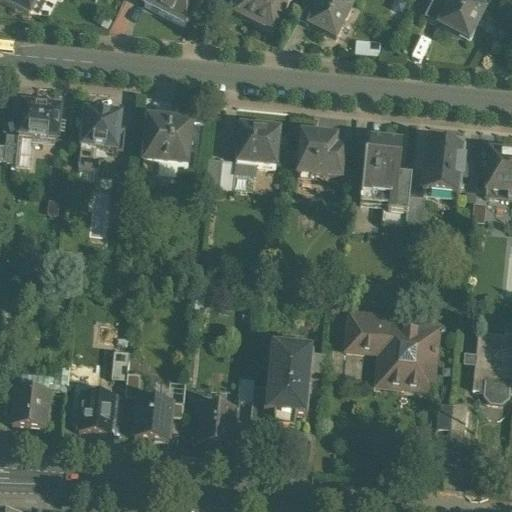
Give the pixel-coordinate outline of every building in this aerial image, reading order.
[(0,0),(0,4),(30,20),(40,0),(0,0)] [(143,0),(147,2),(143,9),(184,31),(192,15),(198,18),(207,2),(204,0),(143,0)] [(225,0),(223,6),(236,12),(242,0),(225,0)] [(242,0),(236,12),(233,18),(272,38),(289,4),(280,0),(242,0)] [(306,0),(295,23),(308,30),(322,0),(306,0)] [(351,12),(327,0),(322,0),(308,30),(335,44),(351,12)] [(484,15),(455,0),(453,0),(447,12),(438,29),(469,45),(484,15)] [(447,12),(437,7),(428,24),(438,29),(447,12)] [(62,106),(48,105),(47,111),(23,109),(20,140),(22,140),(58,144),(62,106)] [(105,118),(84,116),(80,152),(100,154),(122,156),(124,135),(118,135),(120,119),(118,115),(109,114),(105,116),(105,118)] [(194,126),(149,123),(144,167),(145,167),(144,177),(157,179),(158,168),(189,171),(194,126)] [(279,135),(240,131),(236,168),(235,180),(254,182),(255,171),(275,173),(279,135)] [(337,140),(303,137),(299,179),(342,182),(345,152),(336,151),(337,140)] [(20,140),(6,139),(5,150),(3,165),(19,167),(22,140),(20,140)] [(404,147),(370,144),(368,161),(366,161),(362,200),(385,202),(390,203),(388,216),(408,218),(409,202),(411,181),(401,180),(404,147)] [(445,151),(428,150),(423,196),(459,200),(461,180),(464,181),(465,168),(462,168),(463,162),(464,155),(463,155),(464,148),(446,146),(445,151)] [(100,154),(80,152),(78,174),(98,176),(100,154)] [(511,158),(510,158),(511,155),(499,154),(498,157),(491,156),(486,203),(511,205),(511,158)] [(221,166),(207,165),(205,193),(219,194),(221,166)] [(236,168),(221,166),(219,194),(234,196),(235,180),(236,168)] [(129,178),(115,177),(111,213),(125,214),(129,178)] [(254,182),(235,180),(234,196),(252,198),(254,182)] [(408,218),(388,216),(390,203),(385,202),(383,229),(407,231),(407,228),(408,218)] [(425,203),(409,202),(408,218),(407,228),(422,229),(425,203)] [(204,295),(195,294),(193,314),(202,315),(204,295)] [(348,353),(367,354),(370,322),(351,320),(348,353)] [(388,324),(370,322),(367,354),(378,355),(381,328),(387,329),(388,324)] [(16,325),(4,324),(2,344),(9,345),(9,346),(14,346),(16,325)] [(378,355),(374,394),(434,400),(440,334),(387,329),(381,328),(378,355)] [(511,341),(478,338),(472,395),(486,397),(486,402),(491,407),(499,408),(506,403),(506,399),(511,399),(511,341)] [(9,345),(2,344),(1,356),(8,357),(9,346),(9,345)] [(313,357),(302,356),(302,350),(281,348),(280,354),(269,353),(265,393),(263,417),(264,417),(274,418),(273,424),(295,426),(295,420),(306,421),(309,395),(306,395),(308,383),(310,383),(311,376),(313,357)] [(128,358),(114,357),(111,384),(126,385),(128,358)] [(325,359),(313,357),(311,376),(323,378),(325,359)] [(68,377),(54,376),(52,388),(51,397),(51,398),(66,400),(68,377)] [(127,380),(124,402),(140,404),(141,397),(142,382),(127,380)] [(52,388),(16,385),(11,430),(44,433),(48,396),(51,397),(52,388)] [(185,388),(156,385),(154,398),(156,398),(155,405),(173,407),(183,408),(185,388)] [(254,386),(241,385),(239,406),(252,407),(253,391),(254,386)] [(102,392),(78,389),(76,410),(82,411),(80,436),(113,439),(117,402),(102,400),(102,392)] [(265,393),(253,391),(252,407),(249,427),(263,429),(264,417),(263,417),(265,393)] [(154,398),(141,397),(140,404),(136,441),(169,445),(173,407),(155,405),(156,398),(154,398)] [(235,412),(203,408),(198,449),(231,452),(235,412)] [(452,411),(439,410),(436,434),(450,435),(452,411)] [(466,412),(452,411),(450,435),(464,436),(466,412)] [(306,439),(284,437),(281,466),(303,468),(306,439)]
